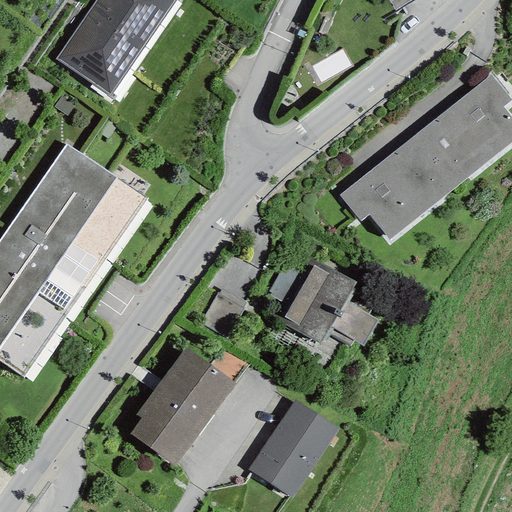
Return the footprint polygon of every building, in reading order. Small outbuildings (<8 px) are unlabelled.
[(174,0),(95,0),(57,57),(111,93),(174,0)] [(491,74),(339,195),(360,221),(368,214),(389,240),(511,141),(511,119),(502,107),(511,100),(491,74)] [(147,195),(66,139),(0,235),(0,359),(24,375),(147,195)] [(285,264),(269,292),(271,293),(270,296),(280,302),(272,316),(322,345),(329,333),(348,344),(352,337),(362,343),(376,319),(365,313),(367,309),(348,299),(357,283),(309,257),(298,273),(285,264)] [(201,323),(227,339),(243,309),(217,294),(201,323)] [(141,418),(129,434),(173,466),(236,384),(185,348),(136,414),(141,418)] [(338,428),(294,400),(248,470),(292,498),(338,428)]
